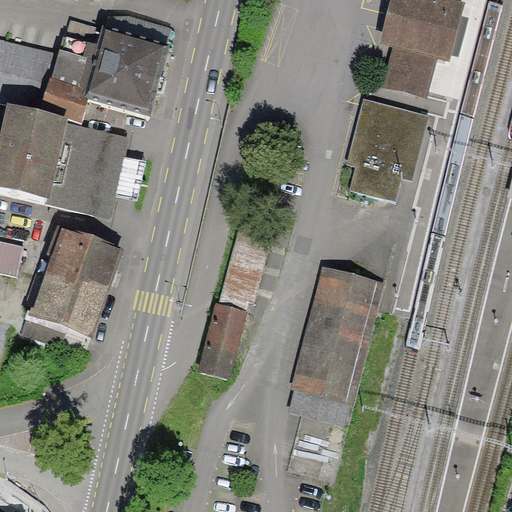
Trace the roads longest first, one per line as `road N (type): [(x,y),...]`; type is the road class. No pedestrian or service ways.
road 1 (primary): [(225,0),(120,454)]
road 2 (residential): [(0,442),(120,454)]
